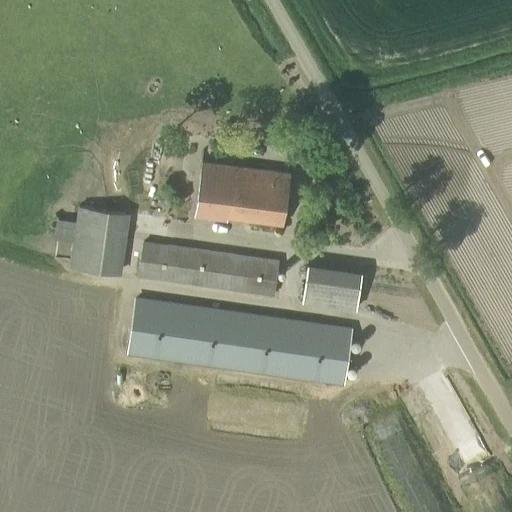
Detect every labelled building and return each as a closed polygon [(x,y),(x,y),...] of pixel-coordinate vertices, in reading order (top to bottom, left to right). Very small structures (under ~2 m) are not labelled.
[(158,185),(186,189),(193,138),(166,134),(158,185)] [(283,224),(289,173),(201,162),(194,217),(226,221),(226,217),(283,224)] [(121,274),(129,213),(77,205),(75,221),(57,218),(54,239),(72,241),(68,267),(121,274)] [(272,295),(277,259),(142,241),(138,276),(272,295)] [(362,308),(366,277),(332,273),(334,260),(314,258),(309,301),(362,308)] [(352,327),(134,296),(126,354),(344,384),(352,327)]
